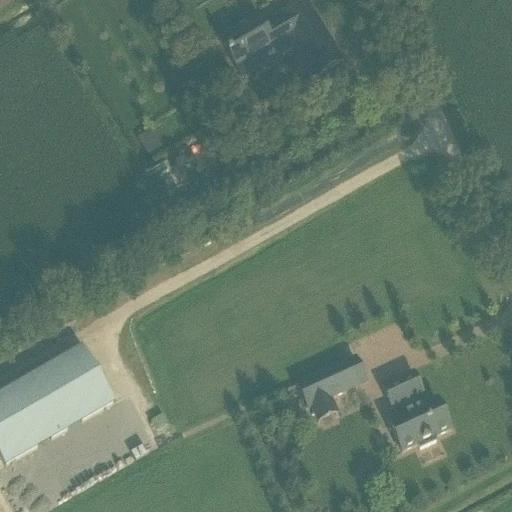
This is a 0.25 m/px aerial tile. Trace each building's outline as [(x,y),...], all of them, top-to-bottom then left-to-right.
[(237,33),(219,43),(230,61),(236,70),(238,69),(237,66),(258,53),(259,56),(273,48),(272,46),(288,37),(314,80),(342,64),(340,61),(305,3),(278,20),(278,21),(262,30),(261,29),(256,21),(255,22),(256,23),(238,34),(237,33)] [(150,132),(136,141),(146,158),(160,149),(150,132)] [(0,396),(0,462),(5,471),(114,408),(81,350),(0,396)] [(306,412),(345,394),(334,371),(295,389),(306,412)] [(398,420),(388,425),(401,455),(417,448),(419,452),(436,444),(434,440),(450,433),(436,403),(423,409),(418,398),(422,397),(413,377),(382,391),(391,411),(393,410),(398,420)] [(274,412),(263,417),(268,428),(279,423),(274,412)]
